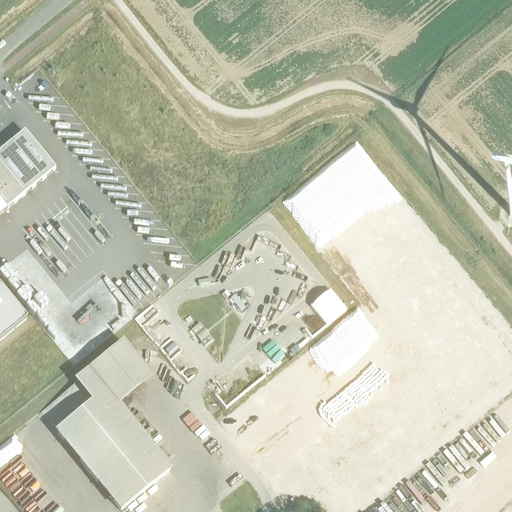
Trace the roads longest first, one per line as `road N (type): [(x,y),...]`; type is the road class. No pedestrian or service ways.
road 1 (track): [(511,253),(375,92),(337,84),(264,111),(216,107),(190,92),(115,0)]
road 2 (unknown): [(176,511),(187,473),(177,414),(198,397)]
